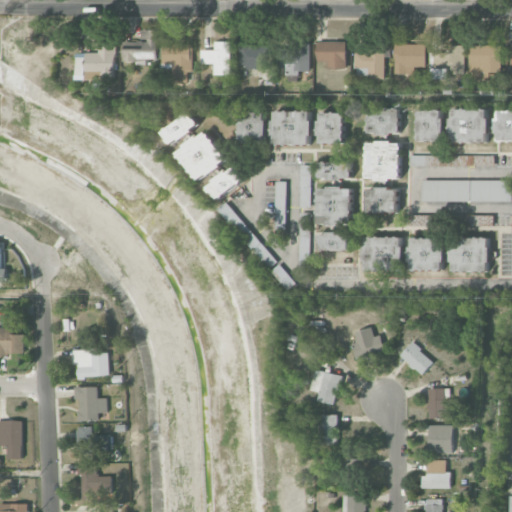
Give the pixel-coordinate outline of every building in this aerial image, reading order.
[(156,59),(157,30),(141,29),(141,41),(124,41),(124,62),(147,63),(147,59),(156,59)] [(202,50),(202,63),(215,63),(215,74),(231,74),(231,41),(215,41),(215,50),(202,50)] [(347,41),(318,42),(318,61),(328,61),(329,69),(348,68),(347,41)] [(78,75),(86,76),(86,79),(114,79),(115,43),(99,43),(99,55),(78,54),(78,75)] [(193,44),(165,43),(164,64),(174,64),(173,82),(188,83),(188,72),(192,72),(193,44)] [(269,68),(268,43),(240,44),(241,69),(269,68)] [(312,44),(279,43),(278,73),(300,74),(300,71),(311,72),(312,44)] [(416,67),(427,67),(427,43),(395,44),(396,74),(416,74),(416,67)] [(502,45),(471,44),(470,72),(475,72),(475,79),(491,79),(491,70),(501,71),(502,45)] [(357,52),(358,75),(370,74),(370,79),(386,79),(385,51),(357,52)] [(456,77),(456,52),(430,52),(430,61),(433,61),(433,77),(456,77)] [(401,108),(368,108),(368,133),(378,133),(378,143),(367,143),(367,178),(378,178),(378,188),(368,188),(368,213),(400,213),(400,188),(390,188),(390,178),(402,178),(402,142),(391,142),(391,134),(401,134),(401,108)] [(511,109),(497,109),(497,119),(488,119),(488,108),(451,108),(451,118),(442,118),(442,109),(417,108),(417,141),(488,141),(488,131),(497,131),(497,141),(511,141),(511,109)] [(345,144),(345,111),(320,111),(320,121),(311,121),(311,110),(275,110),(275,121),(266,121),(266,111),(240,111),(240,143),(265,143),(265,134),(275,134),(275,144),(310,144),(310,134),(319,134),(319,144),(345,144)] [(164,132),(176,146),(183,140),(188,147),(181,153),(204,181),(212,174),(218,181),(210,186),(221,199),(247,179),(236,165),(228,172),(223,165),(231,158),(208,130),(199,137),(193,130),(201,124),(190,111),(164,132)] [(409,165),(452,166),(452,156),(410,155),(409,165)] [(494,156),(486,155),(486,166),(493,166),(494,156)] [(352,161),(319,161),(319,179),(330,178),(330,188),(318,188),(318,217),(328,217),(328,233),(320,233),(320,250),(352,250),(351,233),(342,233),(342,223),(353,223),(353,188),(342,188),(342,178),(352,178),(352,161)] [(301,207),(311,207),(310,165),(300,165),(301,207)] [(511,180),(422,180),(422,201),(511,201),(511,180)] [(287,181),(277,181),(275,229),(286,229),(287,181)] [(404,270),(404,236),(366,237),(367,271),(404,270)] [(453,272),(491,271),(490,237),(452,238),(453,272)] [(412,270),(445,270),(445,238),(412,238),(412,270)] [(0,326),(0,356),(6,357),(6,354),(25,354),(25,334),(13,334),(13,326),(0,326)] [(381,335),(374,336),(372,327),(355,331),(357,342),(353,343),(356,358),(384,352),(381,335)] [(423,375),(435,361),(413,342),(401,355),(423,375)] [(110,349),(74,351),(75,364),(79,364),(79,377),(110,376),(110,349)] [(311,390),(319,392),(318,401),(335,404),(341,375),(315,370),(311,390)] [(98,386),(75,387),(76,399),(79,399),(80,421),(99,420),(99,412),(108,412),(108,397),(99,398),(98,386)] [(456,417),(455,399),(450,399),(450,388),(429,388),(430,418),(456,417)] [(338,415),(321,414),(321,444),(337,445),(338,415)] [(9,459),(24,458),(24,420),(0,420),(0,445),(8,445),(9,459)] [(453,425),(430,425),(430,452),(453,452),(453,425)] [(107,454),(107,447),(113,447),(113,434),(94,435),(93,426),(78,426),(79,455),(107,454)] [(347,488),(359,488),(358,458),(346,459),(347,488)] [(451,488),(451,471),(446,471),(447,460),(428,460),(428,475),(423,475),(423,488),(451,488)] [(111,476),(100,476),(100,465),(79,466),(80,474),(83,474),(84,497),(112,496),(111,476)] [(364,511),(364,493),(344,494),(344,511),(364,511)] [(443,511),(444,499),(428,498),(427,511),(443,511)] [(29,511),(29,504),(0,503),(0,511),(29,511)]
